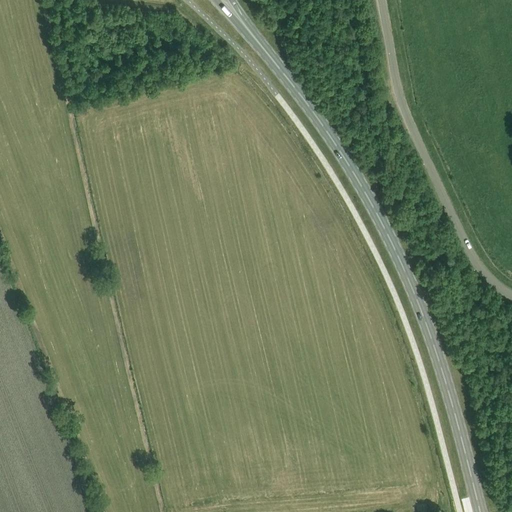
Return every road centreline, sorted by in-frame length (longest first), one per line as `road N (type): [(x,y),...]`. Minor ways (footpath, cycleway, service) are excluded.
road 1 (primary): [(479,511),(431,341),(399,262),(320,125),(221,0)]
road 2 (unclassified): [(511,296),(479,268),(401,112),(380,0)]
